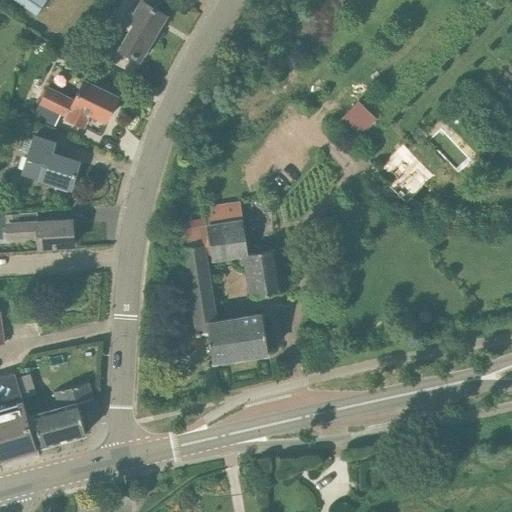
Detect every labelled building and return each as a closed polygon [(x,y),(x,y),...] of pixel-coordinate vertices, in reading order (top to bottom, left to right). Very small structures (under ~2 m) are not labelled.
[(14,0),(35,15),(46,2),(43,0),(14,0)] [(140,61),(166,16),(142,2),(131,21),(135,24),(121,49),(132,56),(140,61)] [(106,121),(118,97),(85,81),(74,103),(47,90),(35,116),(56,126),(61,114),(68,117),(67,119),(84,127),(90,114),(106,121)] [(55,143),(35,136),(33,141),(26,139),(22,152),(29,154),(23,174),(71,189),(79,162),(52,153),(55,143)] [(202,228),(206,247),(210,246),(213,261),(238,258),(239,265),(245,265),(249,297),(287,292),(279,247),(249,252),(248,249),(238,201),(199,208),(202,228)] [(24,224),(24,213),(0,214),(0,239),(39,237),(40,248),(74,246),(72,220),(24,224)] [(269,353),(265,329),(263,312),(217,318),(216,317),(206,247),(202,228),(180,231),(197,335),(209,333),(213,361),(269,353)] [(14,373),(0,377),(0,460),(38,449),(14,373)] [(43,446),(86,434),(79,408),(94,403),(89,383),(55,393),(59,408),(34,415),(43,446)]
